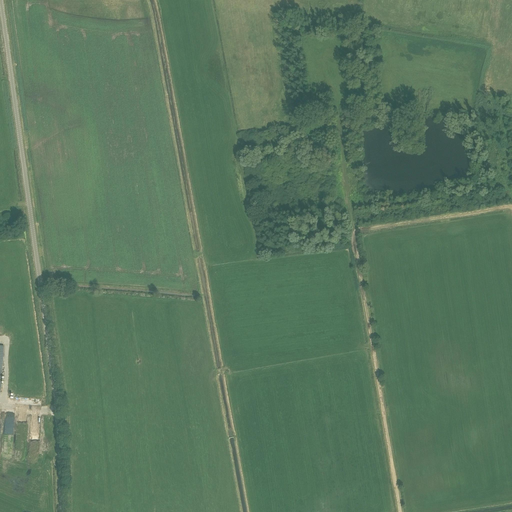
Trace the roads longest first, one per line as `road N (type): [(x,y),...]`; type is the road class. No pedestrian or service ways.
road 1 (tertiary): [(61,511),(56,395),(1,0)]
road 2 (track): [(399,511),(354,234),(511,206)]
road 3 (track): [(355,232),(337,109)]
